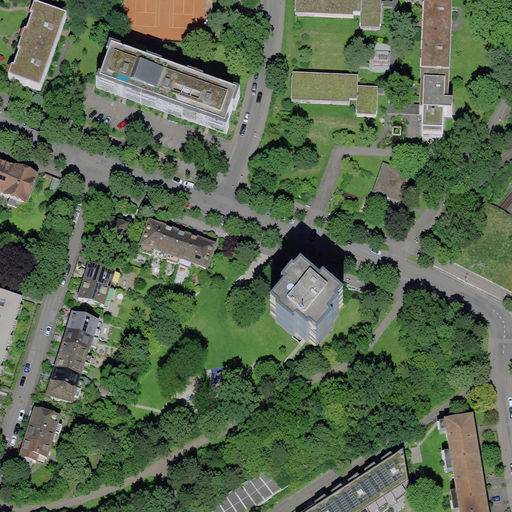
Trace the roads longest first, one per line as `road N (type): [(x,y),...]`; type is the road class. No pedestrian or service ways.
road 1 (motorway): [(511,194),(467,273),(419,334),(214,511)]
road 2 (motorway): [(228,511),(345,427),(432,350),(511,263)]
road 3 (residential): [(0,471),(96,163)]
road 4 (residential): [(505,324),(445,284),(225,207)]
road 5 (residential): [(503,378),(280,511)]
road 6 (residential): [(274,0),(256,116),(225,207)]
road 7 (residential): [(225,207),(96,163)]
